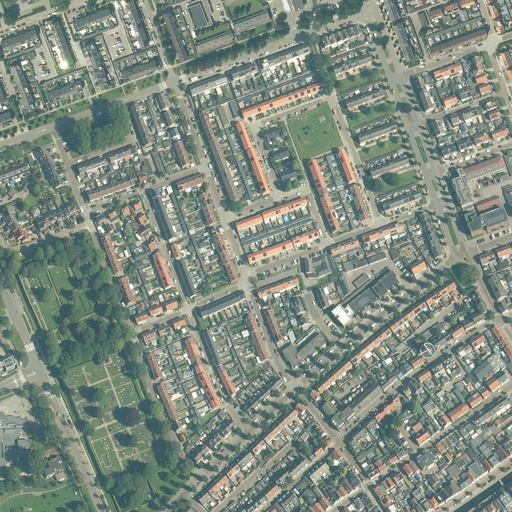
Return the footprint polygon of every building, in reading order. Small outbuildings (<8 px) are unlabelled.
[(208,3),(207,0),(194,0),(191,2),(192,4),(187,6),(194,27),(203,24),(204,27),(213,24),(209,15),(212,14),(209,6),(208,6),(207,3),(208,3)] [(281,0),(286,12),(304,5),(301,0),(281,0)] [(454,11),(460,9),(457,1),(451,3),(454,11)] [(493,2),(489,4),(491,10),(497,8),(496,4),(497,4),(497,1),(495,2),(493,2)] [(448,14),(454,11),(451,3),(445,5),(448,14)] [(135,7),(134,4),(126,7),(128,13),(136,10),(136,9),(138,8),(137,7),(135,7)] [(389,13),(397,10),(395,4),(387,7),(389,13)] [(112,16),(112,14),(114,14),(112,7),(110,8),(109,5),(106,6),(106,8),(103,9),(106,18),(110,27),(111,29),(116,27),(115,25),(113,25),(112,22),(111,22),(109,17),(112,16)] [(441,7),(435,9),(437,15),(438,15),(441,14),(441,16),(444,15),(443,13),(443,12),(441,7)] [(101,10),(98,11),(101,20),(106,18),(103,9),(102,8),(100,9),(101,10)] [(493,16),(498,14),(499,14),(497,8),(491,10),(493,16)] [(270,19),(267,9),(266,10),(267,11),(233,23),(232,22),(236,32),(235,31),(238,30),(238,31),(242,30),(242,28),(244,27),(245,29),(249,27),(248,26),(250,25),(251,26),(255,25),(254,24),(257,23),(257,24),(261,23),(261,21),(263,21),(263,22),(270,19),(270,20),(270,19)] [(432,21),(435,20),(433,17),(437,15),(435,9),(429,11),(432,21)] [(97,11),(97,10),(95,11),(95,12),(92,13),(95,22),(101,20),(98,11),(97,11)] [(137,13),(136,10),(128,13),(130,18),(128,19),(138,15),(138,14),(140,14),(139,12),(137,13)] [(171,13),(170,10),(162,13),(163,13),(165,19),(172,16),(173,15),(173,13),(171,13)] [(391,20),(400,16),(397,10),(389,13),(391,19),(391,20)] [(92,13),(91,12),(89,12),(90,14),(87,15),(90,24),(95,22),(92,13)] [(84,16),(81,17),(84,26),(90,24),(87,15),(86,13),(84,14),(84,16)] [(76,21),(73,22),(76,31),(85,28),(84,26),(81,17),(81,15),(78,16),(79,18),(76,19),(76,21)] [(139,18),(138,15),(128,19),(129,21),(131,21),(132,24),(140,21),(140,20),(142,19),(141,18),(139,18)] [(167,25),(174,22),(172,16),(165,19),(167,25)] [(502,18),(500,17),(494,19),(496,25),(502,23),(505,22),(503,17),(502,18)] [(56,20),(55,18),(47,21),(48,24),(50,23),(51,28),(60,25),(61,24),(61,23),(59,23),(58,20),(56,20)] [(141,24),(140,21),(132,24),(134,29),(142,26),(142,25),(144,25),(143,23),(141,24)] [(404,27),(402,23),(404,23),(403,21),(393,25),(396,30),(404,27)] [(169,30),(176,28),(174,22),(167,25),(169,30)] [(503,26),(503,25),(502,23),(496,25),(498,32),(507,28),(506,25),(503,26)] [(61,29),(60,25),(51,28),(53,34),(62,31),(62,30),(63,30),(63,28),(61,29)] [(29,30),(32,39),(38,37),(34,26),(30,27),(31,28),(28,29),(29,30)] [(143,29),(142,26),(134,29),(136,35),(144,32),(144,31),(146,30),(145,29),(143,29)] [(360,30),(358,27),(358,28),(353,30),(356,38),(361,36),(362,37),(365,36),(362,29),(360,30)] [(398,36),(406,33),(404,27),(396,30),(398,36)] [(171,36),(179,33),(176,28),(169,30),(171,36)] [(481,36),(487,34),(485,28),(479,30),(481,36)] [(28,31),(28,29),(26,30),(27,31),(23,32),(27,41),(32,39),(29,30),(28,31)] [(195,43),(194,43),(198,53),(198,51),(200,51),(201,52),(205,50),(204,49),(205,49),(207,48),(207,50),(211,48),(211,47),(211,46),(213,46),(213,47),(217,46),(217,45),(218,44),(219,44),(220,45),(224,44),(223,42),(225,41),(226,43),(232,40),(233,40),(231,35),(233,35),(231,30),(231,31),(223,34),(216,37),(209,39),(202,42),(195,44),(195,43)] [(349,41),(356,38),(353,30),(346,33),(349,41)] [(475,39),(481,36),(479,30),(473,32),(475,39)] [(23,33),(22,31),(20,32),(21,33),(18,34),(21,43),(27,41),(23,32),(23,33)] [(63,34),(62,31),(53,34),(55,40),(64,36),(65,35),(65,34),(63,34)] [(145,35),(144,32),(136,35),(138,40),(146,37),(146,36),(148,36),(147,34),(145,35)] [(469,41),(475,39),(473,32),(466,35),(469,41)] [(12,36),(16,45),(21,43),(18,34),(17,33),(14,34),(15,36),(12,36)] [(173,42),(181,39),(179,33),(171,36),(173,42)] [(349,41),(346,33),(340,35),(343,43),(346,42),(347,44),(350,43),(349,41)] [(400,42),(408,39),(406,33),(398,36),(400,42)] [(100,39),(102,43),(104,42),(101,34),(95,37),(96,40),(100,39)] [(12,37),(11,35),(9,36),(10,37),(7,38),(10,47),(11,50),(14,50),(13,46),(16,45),(12,36),(12,37)] [(337,45),(343,43),(340,35),(334,37),(337,45)] [(463,43),(469,41),(466,35),(460,37),(463,43)] [(65,40),(64,36),(55,40),(57,45),(66,42),(66,41),(67,41),(67,39),(65,40)] [(6,39),(6,37),(4,38),(5,39),(1,40),(3,44),(0,45),(2,52),(4,51),(5,53),(8,52),(7,48),(10,47),(7,38),(6,39)] [(147,40),(146,37),(138,40),(140,46),(141,46),(142,49),(148,47),(147,43),(148,43),(148,42),(150,41),(149,40),(147,40)] [(331,47),(337,45),(334,37),(328,39),(331,47)] [(456,45),(463,43),(460,37),(454,39),(456,45)] [(175,48),(183,45),(181,39),(173,42),(175,48)] [(331,47),(328,39),(322,41),(321,41),(322,44),(320,45),(322,50),(324,49),(325,50),(331,47)] [(402,48),(410,45),(408,39),(400,42),(402,48)] [(450,48),(456,45),(454,39),(448,41),(450,48)] [(95,47),(93,41),(89,42),(85,44),(85,45),(84,45),(84,47),(86,47),(87,50),(95,47)] [(444,50),(450,48),(448,41),(442,43),(444,50)] [(67,45),(66,42),(57,45),(59,50),(68,47),(69,46),(69,45),(67,45)] [(438,52),(444,50),(442,43),(436,46),(438,52)] [(178,53),(185,51),(183,45),(175,48),(178,53)] [(304,56),(305,56),(310,54),(307,45),(306,45),(307,46),(301,48),(304,56)] [(404,53),(412,51),(410,45),(402,48),(404,53)] [(432,54),(438,52),(436,46),(430,48),(432,54)] [(69,51),(68,47),(59,50),(61,56),(70,53),(70,52),(71,52),(71,50),(69,51)] [(97,52),(95,47),(87,50),(86,51),(86,53),(88,52),(89,55),(97,52)] [(298,58),(304,56),(301,48),(295,50),(298,58)] [(503,59),(510,56),(508,52),(511,51),(511,48),(501,52),(503,59)] [(292,60),(298,58),(295,50),(289,52),(292,60)] [(180,60),(187,57),(185,51),(178,53),(180,59),(180,60)] [(412,51),(404,53),(406,59),(405,60),(406,60),(412,57),(413,61),(419,59),(420,58),(419,55),(417,56),(416,53),(413,54),(413,52),(412,51)] [(99,58),(97,52),(89,55),(89,56),(88,56),(88,58),(90,58),(91,61),(99,58)] [(286,63),(292,60),(289,52),(283,55),(286,63)] [(71,56),(70,53),(61,56),(63,61),(72,58),(73,57),(73,56),(71,56)] [(281,65),(286,63),(283,55),(278,57),(281,65)] [(511,59),(511,60),(510,56),(503,59),(506,65),(510,63),(511,62),(511,59)] [(275,67),(281,65),(278,57),(272,59),(275,67)] [(365,65),(371,63),(369,57),(363,59),(365,65)] [(73,62),(72,58),(63,61),(65,67),(74,64),(74,63),(75,63),(75,61),(73,62)] [(101,63),(99,58),(91,61),(90,62),(90,64),(92,63),(93,66),(101,63)] [(10,65),(9,66),(10,68),(11,68),(12,71),(21,68),(28,65),(30,64),(28,59),(26,59),(27,63),(22,65),(21,61),(19,62),(10,65)] [(118,62),(122,61),(122,59),(113,62),(120,80),(123,79),(119,69),(118,66),(119,65),(118,62)] [(157,68),(154,59),(149,61),(152,70),(153,71),(155,70),(154,69),(157,68)] [(272,59),(266,61),(269,69),(270,72),(276,70),(275,67),(272,59)] [(359,67),(365,65),(363,59),(357,61),(359,67)] [(481,66),(479,59),(468,62),(469,65),(473,64),(474,68),(481,66)] [(354,62),(353,60),(350,61),(351,63),(353,70),(359,67),(357,61),(354,62)] [(144,74),(143,73),(146,72),(143,63),(142,61),(140,62),(141,64),(138,65),(141,74),(142,75),(144,74)] [(149,72),(149,71),(152,70),(149,61),(143,63),(146,72),(147,71),(147,73),(149,72)] [(270,72),(269,69),(266,61),(260,63),(261,65),(258,66),(262,75),(270,72)] [(103,69),(101,63),(93,66),(93,67),(92,67),(92,69),(94,69),(95,72),(103,69)] [(347,72),(353,70),(351,63),(345,66),(347,72)] [(138,76),(138,75),(141,74),(138,65),(132,67),(135,76),(136,76),(136,77),(138,76)] [(254,65),(248,68),(251,76),(254,74),(256,78),(261,76),(259,71),(257,66),(254,67),(253,65),(254,65)] [(456,76),(459,75),(459,73),(462,72),(461,70),(460,65),(459,66),(453,68),(456,76)] [(341,74),(347,72),(345,66),(338,68),(341,74)] [(481,66),(474,68),(476,72),(470,74),(471,78),(482,75),(481,73),(483,72),(481,66)] [(133,78),(132,77),(135,76),(132,67),(127,69),(130,78),(131,79),(133,78)] [(23,73),(21,68),(12,71),(13,71),(11,72),(12,74),(13,73),(14,76),(23,73)] [(127,80),(127,79),(130,78),(127,69),(126,68),(124,69),(124,70),(121,71),(122,75),(124,80),(125,80),(125,81),(127,80)] [(248,68),(242,70),(245,78),(251,76),(248,68)] [(335,76),(341,74),(338,68),(332,70),(335,76)] [(456,76),(453,68),(447,70),(449,76),(450,79),(456,76)] [(105,74),(103,69),(95,72),(94,73),(94,75),(96,74),(97,77),(105,74)] [(242,70),(236,72),(239,80),(245,78),(242,70)] [(442,79),(449,76),(447,70),(440,73),(442,79)] [(239,80),(236,72),(230,74),(230,73),(231,76),(229,77),(231,83),(239,80)] [(25,79),(23,73),(14,76),(15,77),(13,77),(14,79),(15,79),(16,82),(25,79)] [(442,79),(440,73),(434,75),(436,81),(442,79)] [(107,80),(105,74),(97,77),(97,78),(96,78),(96,80),(98,80),(99,83),(107,80)] [(224,76),(218,78),(221,86),(225,85),(227,84),(225,80),(224,75),(224,76)] [(480,77),(475,79),(477,85),(482,83),(487,82),(487,81),(486,78),(485,76),(480,77)] [(215,89),(221,86),(218,78),(212,81),(215,89)] [(27,84),(25,79),(16,82),(17,82),(15,83),(16,85),(17,84),(18,87),(27,84)] [(75,93),(74,92),(77,91),(74,82),(74,80),(71,80),(72,83),(69,84),(72,93),(73,93),(73,94),(75,93)] [(83,89),(80,80),(74,82),(77,91),(78,91),(79,92),(80,91),(80,90),(83,89)] [(109,83),(108,80),(107,80),(99,83),(98,84),(98,86),(100,85),(101,88),(105,87),(106,90),(112,88),(110,83),(109,83)] [(209,91),(215,89),(212,81),(207,83),(209,91)] [(417,90),(425,87),(423,81),(415,84),(417,90)] [(204,93),(209,91),(207,83),(201,85),(204,93)] [(20,93),(29,90),(27,84),(18,87),(19,88),(17,88),(18,90),(19,90),(20,93)] [(69,95),(69,94),(72,93),(69,84),(63,86),(67,95),(68,96),(69,95)] [(317,93),(323,91),(321,84),(315,86),(317,93)] [(198,95),(204,93),(201,85),(195,87),(198,95)] [(484,87),(479,89),(479,90),(481,95),(491,91),(490,89),(489,86),(488,85),(484,87)] [(64,97),(63,96),(67,95),(63,86),(58,88),(61,97),(62,97),(62,98),(64,97)] [(311,95),(317,93),(315,86),(309,89),(311,95)] [(56,99),(52,90),(51,87),(49,88),(50,91),(47,92),(50,101),(51,101),(51,102),(53,101),(52,100),(56,99)] [(198,95),(195,87),(189,89),(189,88),(192,97),(198,95)] [(419,95),(427,92),(425,87),(417,90),(419,95)] [(58,99),(58,98),(61,97),(58,88),(52,90),(56,99),(57,100),(58,99)] [(305,97),(311,95),(309,89),(303,91),(305,97)] [(31,95),(29,90),(20,93),(21,93),(19,94),(20,96),(21,95),(22,98),(31,95)] [(299,99),(305,97),(303,91),(296,93),(299,99)] [(378,99),(384,97),(382,91),(376,93),(378,99)] [(462,102),(467,100),(464,91),(459,93),(462,102)] [(422,101),(429,98),(427,92),(419,95),(422,101)] [(293,102),(299,99),(296,93),(290,95),(293,102)] [(372,101),(378,99),(376,93),(369,95),(372,101)] [(33,101),(31,95),(22,98),(23,99),(21,99),(22,101),(23,101),(24,104),(33,101)] [(286,104),(293,102),(290,95),(284,98),(286,104)] [(366,104),(372,101),(369,95),(363,97),(366,104)] [(446,108),(451,106),(449,99),(448,95),(445,96),(446,100),(443,101),(446,108)] [(157,107),(166,103),(164,96),(158,98),(154,100),(157,107)] [(359,106),(366,104),(363,97),(357,100),(359,106)] [(451,106),(457,103),(455,97),(449,99),(451,106)] [(280,106),(286,104),(284,98),(278,100),(280,106)] [(424,107),(431,104),(429,98),(422,101),(424,107)] [(26,110),(33,107),(34,108),(36,109),(38,109),(39,106),(37,99),(33,101),(24,104),(25,104),(23,105),(24,107),(25,106),(26,109),(26,110)] [(274,108),(280,106),(278,100),(272,102),(274,108)] [(353,108),(359,106),(357,100),(351,102),(353,108)] [(268,111),(274,108),(272,102),(266,104),(268,111)] [(347,111),(353,108),(351,102),(345,104),(347,111)] [(485,106),(482,107),(483,109),(486,108),(487,111),(487,112),(492,110),(497,108),(495,105),(495,102),(485,106)] [(147,108),(145,103),(137,106),(130,108),(133,115),(139,113),(138,109),(143,107),(143,109),(147,108)] [(168,109),(166,103),(157,107),(159,113),(169,109),(168,109)] [(262,113),(268,111),(266,104),(260,107),(262,113)] [(426,113),(434,110),(431,104),(424,107),(426,113)] [(256,115),(262,113),(260,107),(254,109),(256,115)] [(250,117),(256,115),(254,109),(247,111),(250,117)] [(476,112),(475,109),(469,112),(472,120),(478,117),(481,116),(479,111),(476,112)] [(13,120),(9,111),(4,113),(7,122),(8,123),(10,122),(9,121),(12,120),(13,120)] [(244,120),(250,117),(247,111),(241,113),(244,120)] [(465,122),(472,120),(469,112),(462,114),(465,122)] [(493,114),(489,115),(491,121),(496,120),(500,118),(499,115),(498,112),(493,114)] [(141,116),(139,113),(133,115),(135,122),(142,119),(146,117),(146,118),(150,116),(149,114),(141,116)] [(163,123),(172,120),(170,113),(164,115),(166,122),(163,123)] [(201,122),(207,119),(205,113),(199,116),(201,122)] [(454,129),(458,127),(457,125),(459,124),(457,116),(450,119),(454,129)] [(138,128),(144,126),(142,119),(135,122),(138,128)] [(203,128),(209,126),(207,119),(201,122),(203,128)] [(175,126),(172,120),(163,123),(165,129),(170,128),(175,126)] [(443,125),(442,122),(440,123),(440,122),(432,126),(434,132),(443,129),(441,125),(443,125)] [(488,131),(491,130),(490,127),(493,126),(496,125),(495,122),(487,125),(486,126),(488,131)] [(465,123),(463,124),(465,132),(469,131),(471,129),(474,128),(475,128),(474,126),(467,128),(465,123)] [(238,133),(244,130),(242,124),(236,127),(238,133)] [(160,129),(158,125),(155,126),(158,134),(163,132),(161,128),(160,129)] [(388,127),(390,133),(397,131),(395,128),(394,125),(391,126),(388,127)] [(501,139),(507,136),(505,130),(507,129),(505,125),(503,125),(503,126),(500,128),(501,131),(499,132),(501,139)] [(144,126),(138,128),(140,135),(147,132),(144,126)] [(205,134),(212,132),(209,126),(203,128),(205,134)] [(384,136),(390,133),(388,127),(382,129),(384,136)] [(281,136),(278,128),(271,131),(274,139),(281,136),(281,137),(281,136)] [(378,138),(384,136),(382,129),(376,132),(378,138)] [(444,132),(443,129),(434,132),(437,138),(446,135),(445,132),(444,132)] [(179,137),(176,130),(167,134),(168,136),(171,143),(177,141),(176,138),(179,137)] [(240,139),(247,137),(244,130),(238,133),(240,139)] [(495,134),(493,130),(490,131),(494,141),(501,139),(499,132),(495,134)] [(274,139),(271,131),(265,133),(264,133),(267,142),(268,141),(274,139)] [(142,141),(149,139),(147,132),(140,135),(142,141)] [(208,140),(214,138),(212,132),(205,134),(208,140)] [(372,140),(378,138),(376,132),(370,134),(372,140)] [(366,142),(372,140),(370,134),(364,136),(366,142)] [(476,146),(483,144),(479,134),(476,135),(477,138),(474,139),(476,146)] [(479,134),(483,144),(489,142),(486,135),(483,136),(482,134),(479,135),(479,134)] [(155,149),(156,149),(162,146),(158,135),(155,136),(158,144),(154,146),(155,149)] [(360,145),(366,142),(364,136),(357,138),(360,145)] [(243,145),(249,143),(247,137),(240,139),(243,145)] [(466,150),(473,148),(469,138),(463,141),(464,143),(466,150)] [(150,142),(149,139),(142,141),(145,147),(151,145),(155,144),(154,141),(150,142)] [(210,148),(218,145),(216,139),(208,142),(210,148)] [(171,143),(168,144),(164,146),(165,149),(172,146),(174,152),(176,152),(183,149),(181,143),(178,144),(177,141),(171,143)] [(245,151),(246,151),(251,149),(249,143),(243,145),(245,151)] [(460,152),(466,150),(464,143),(457,145),(460,152)] [(212,153),(220,150),(218,145),(210,148),(212,153)] [(450,156),(456,154),(454,146),(448,148),(450,156)] [(138,157),(136,154),(137,154),(134,148),(128,150),(130,157),(133,155),(135,159),(138,157)] [(444,158),(450,156),(448,148),(441,151),(444,158)] [(178,157),(185,154),(183,149),(176,152),(178,157)] [(289,157),(286,149),(285,149),(279,151),(282,159),(288,157),(289,157)] [(46,153),(45,150),(33,154),(35,154),(37,159),(39,158),(40,161),(49,157),(48,154),(52,153),(51,151),(46,153)] [(124,159),(130,157),(128,150),(121,152),(124,159)] [(215,159),(222,156),(220,150),(212,153),(215,159)] [(249,159),(255,156),(253,150),(247,153),(249,159)] [(282,159),(279,151),(272,154),(275,162),(282,159)] [(339,159),(346,157),(343,151),(337,153),(339,159)] [(117,161),(124,159),(121,152),(115,155),(117,161)] [(187,160),(185,154),(178,157),(176,158),(177,160),(179,159),(180,163),(187,160)] [(115,166),(113,163),(117,161),(115,155),(108,157),(111,164),(112,166),(109,167),(111,173),(114,172),(113,167),(115,166)] [(217,164),(224,162),(222,156),(215,159),(217,164)] [(251,165),(257,163),(255,156),(249,159),(251,165)] [(50,160),(49,157),(40,161),(42,166),(44,165),(45,168),(54,164),(53,161),(57,160),(56,157),(50,160)] [(342,166),(348,163),(346,157),(339,159),(342,166)] [(467,184),(506,169),(502,158),(498,159),(498,160),(493,162),(492,161),(485,164),(485,165),(480,167),(479,166),(472,169),(472,170),(467,172),(467,171),(463,172),(458,173),(458,174),(460,180),(454,182),(452,183),(454,187),(454,186),(456,192),(458,200),(459,199),(461,205),(460,205),(462,209),(464,208),(466,208),(467,207),(469,206),(471,205),(473,205),(465,182),(466,181),(467,184)] [(107,168),(106,165),(103,159),(97,161),(99,168),(103,167),(104,170),(106,169),(108,174),(111,173),(109,167),(107,168)] [(403,168),(409,165),(407,159),(400,161),(403,168)] [(182,168),(190,166),(187,160),(180,163),(182,168)] [(24,167),(22,161),(19,162),(21,166),(18,167),(21,176),(24,175),(25,177),(30,175),(26,166),(24,167)] [(93,170),(99,168),(97,161),(90,164),(93,170)] [(317,167),(315,161),(307,164),(307,165),(308,165),(310,170),(317,167)] [(225,164),(224,162),(217,164),(219,170),(226,167),(230,166),(229,165),(228,163),(225,164)] [(253,171),(260,169),(257,163),(251,165),(253,171)] [(348,163),(342,166),(343,169),(344,172),(350,169),(348,163)] [(391,172),(397,170),(395,163),(388,166),(391,172)] [(15,168),(14,164),(12,165),(14,170),(11,171),(15,181),(20,179),(19,177),(21,176),(18,167),(15,168)] [(55,167),(54,164),(45,168),(46,170),(44,171),(46,176),(55,172),(54,170),(60,167),(59,165),(55,167)] [(94,173),(93,170),(90,164),(84,166),(86,173),(87,175),(94,173)] [(84,178),(82,174),(86,173),(84,166),(77,168),(80,175),(81,179),(84,178)] [(385,174),(391,172),(388,166),(382,168),(385,174)] [(9,172),(6,167),(4,167),(6,171),(2,173),(6,182),(9,181),(10,183),(15,181),(11,171),(9,172)] [(221,176),(229,173),(226,167),(219,170),(221,176)] [(312,176),(320,173),(317,167),(310,170),(312,176)] [(146,171),(145,168),(142,169),(144,174),(140,175),(140,174),(137,175),(140,184),(146,182),(145,178),(148,177),(147,175),(146,171)] [(378,176),(385,174),(382,168),(376,170),(378,176)] [(256,177),(262,175),(260,169),(253,171),(256,177)] [(342,172),(341,173),(343,176),(345,176),(346,178),(352,176),(350,169),(344,172),(342,172)] [(296,178),(293,170),(286,172),(289,180),(296,178)] [(372,179),(378,176),(376,170),(370,172),(372,179)] [(56,175),(55,172),(46,176),(48,181),(49,180),(50,183),(60,179),(59,176),(63,175),(62,173),(56,175)] [(289,180),(286,172),(280,175),(280,174),(280,175),(283,183),(289,180)] [(223,181),(231,178),(229,173),(221,176),(223,181)] [(314,181),(322,178),(320,173),(312,176),(314,181)] [(258,183),(264,181),(262,175),(256,177),(258,183)] [(348,184),(355,182),(352,176),(346,178),(348,184)] [(202,184),(200,177),(195,178),(196,178),(194,179),(196,186),(202,184)] [(132,187),(138,185),(135,178),(129,180),(132,187)] [(225,187),(233,184),(231,178),(223,181),(225,187)] [(322,178),(314,181),(316,187),(324,184),(322,178)] [(61,182),(60,179),(50,183),(52,188),(54,187),(55,190),(65,186),(65,185),(64,186),(64,183),(67,182),(67,179),(61,182)] [(196,186),(194,179),(190,180),(190,181),(188,181),(191,189),(196,186)] [(126,189),(132,187),(129,180),(123,182),(126,189)] [(191,189),(188,181),(186,182),(182,183),(185,191),(191,189)] [(260,189),(267,187),(264,181),(258,183),(260,189)] [(120,191),(126,189),(123,182),(117,184),(120,191)] [(182,183),(180,184),(176,185),(178,190),(174,192),(177,198),(180,197),(179,193),(185,191),(182,183)] [(114,194),(120,191),(117,184),(111,187),(114,194)] [(227,192),(235,189),(233,184),(225,187),(227,192)] [(316,187),(318,192),(326,190),(324,184),(316,187)] [(108,196),(114,194),(111,187),(105,189),(108,196)] [(263,196),(269,193),(267,187),(260,189),(263,196)] [(351,195),(359,192),(357,187),(349,189),(351,195)] [(102,198),(108,196),(105,189),(99,191),(102,198)] [(229,198),(237,195),(235,189),(227,192),(229,198)] [(320,198),(328,195),(327,193),(329,192),(328,189),(326,190),(318,192),(320,198)] [(96,200),(102,198),(99,191),(93,193),(96,200)] [(153,200),(160,198),(158,192),(151,194),(153,200)] [(359,192),(351,195),(352,197),(353,201),(361,198),(359,192)] [(90,202),(96,200),(93,193),(87,195),(90,202)] [(416,202),(422,199),(420,193),(413,195),(416,202)] [(201,203),(208,201),(206,195),(202,197),(199,198),(196,199),(197,201),(198,204),(201,203)] [(239,201),(238,198),(237,195),(229,198),(231,203),(237,201),(237,202),(239,201)] [(409,204),(416,202),(413,195),(407,198),(409,204)] [(403,196),(400,197),(401,200),(403,206),(409,204),(407,198),(404,199),(403,196)] [(330,203),(327,197),(320,200),(320,201),(322,206),(330,203)] [(162,204),(160,198),(153,200),(155,206),(162,204)] [(355,206),(363,203),(361,198),(353,201),(355,206)] [(301,208),(302,207),(307,206),(304,199),(298,202),(301,208)] [(397,208),(403,206),(401,200),(395,202),(397,208)] [(72,203),(68,204),(67,205),(68,207),(65,208),(69,217),(72,216),(73,220),(76,219),(73,213),(76,212),(79,211),(78,206),(74,207),(72,201),(72,203)] [(202,210),(210,207),(211,206),(208,201),(201,203),(203,209),(202,209),(202,210)] [(141,208),(138,202),(135,203),(135,202),(131,204),(135,211),(141,208)] [(294,210),(301,208),(298,202),(292,204),(294,210)] [(391,211),(397,208),(395,202),(389,204),(391,211)] [(324,212),(332,209),(330,203),(322,206),(324,212)] [(357,212),(365,209),(363,203),(355,206),(357,212)] [(500,203),(498,204),(495,205),(492,206),(489,208),(486,209),(484,210),(481,211),(478,212),(479,212),(478,212),(479,214),(502,206),(501,204),(500,204),(500,203)] [(162,204),(155,206),(157,212),(164,210),(162,204)] [(288,212),(294,210),(292,204),(286,206),(288,212)] [(385,213),(391,211),(389,204),(383,207),(385,213)] [(129,212),(126,206),(123,208),(122,207),(119,209),(124,218),(127,216),(126,214),(129,212)] [(282,215),(288,212),(286,206),(280,208),(282,215)] [(211,212),(211,211),(210,207),(202,210),(204,215),(212,212),(211,212)] [(4,220),(13,216),(12,214),(14,213),(12,208),(3,211),(4,214),(0,215),(0,217),(2,217),(4,220)] [(69,224),(67,218),(69,217),(65,208),(61,209),(61,211),(59,212),(62,222),(65,220),(67,224),(69,224)] [(276,217),(282,215),(280,208),(274,211),(276,217)] [(326,217),(334,214),(332,209),(324,212),(326,217)] [(359,217),(367,214),(365,209),(357,212),(359,217)] [(487,232),(508,224),(503,209),(500,210),(501,213),(483,220),(483,221),(486,229),(487,232)] [(166,215),(164,210),(157,212),(160,218),(169,215),(166,215)] [(117,216),(113,211),(110,213),(110,211),(106,213),(111,220),(117,216)] [(270,219),(276,217),(274,211),(268,213),(270,219)] [(478,223),(476,216),(477,215),(476,211),(466,215),(468,218),(465,219),(471,238),(482,234),(481,231),(486,229),(483,221),(478,223)] [(56,213),(55,212),(50,213),(54,223),(57,222),(59,227),(61,227),(60,223),(62,222),(59,212),(56,213)] [(213,218),(213,216),(212,212),(204,215),(206,221),(214,218),(213,218)] [(54,229),(51,224),(54,223),(50,213),(45,215),(46,217),(43,218),(47,227),(50,226),(51,230),(54,229)] [(264,221),(270,219),(268,213),(261,215),(264,221)] [(98,217),(96,214),(93,216),(98,225),(100,223),(107,234),(113,231),(106,219),(104,221),(101,215),(98,217)] [(185,223),(189,221),(198,218),(196,214),(189,217),(190,219),(185,221),(185,223)] [(328,223),(336,220),(334,214),(326,217),(328,223)] [(367,214),(359,217),(360,218),(361,223),(369,220),(367,214)] [(141,225),(144,223),(143,222),(146,220),(142,215),(137,219),(141,225)] [(162,224),(169,222),(168,219),(170,218),(169,215),(160,218),(162,224)] [(429,218),(428,215),(420,218),(422,223),(430,220),(431,220),(431,218),(429,218)] [(14,219),(13,216),(4,220),(5,222),(1,224),(1,226),(7,224),(8,227),(17,223),(16,218),(14,219)] [(256,225),(262,223),(260,217),(254,219),(256,225)] [(47,234),(45,228),(47,227),(43,218),(39,220),(39,222),(37,223),(40,233),(41,232),(43,231),(45,235),(47,234)] [(216,224),(215,222),(214,218),(206,221),(208,227),(216,224)] [(250,228),(256,225),(254,219),(248,221),(250,228)] [(316,231),(312,219),(305,221),(306,224),(307,224),(310,223),(314,231),(316,231)] [(337,222),(336,220),(328,223),(330,228),(338,226),(338,225),(341,224),(340,221),(337,222)] [(431,224),(430,220),(422,223),(424,229),(432,226),(432,225),(433,225),(433,223),(431,224)] [(244,230),(250,228),(248,221),(241,224),(244,230)] [(169,222),(162,224),(164,230),(171,228),(173,227),(172,224),(170,225),(169,222)] [(18,226),(17,223),(8,227),(9,229),(5,231),(6,233),(12,231),(13,233),(22,230),(20,225),(18,226)] [(237,232),(242,230),(244,230),(241,224),(235,226),(237,232)] [(398,236),(405,234),(404,231),(401,224),(395,226),(398,236)] [(332,234),(340,231),(338,226),(330,228),(332,233),(332,234)] [(398,236),(395,226),(388,229),(390,235),(391,235),(392,238),(398,236)] [(433,229),(432,226),(424,229),(426,234),(434,231),(435,230),(435,228),(433,229)] [(146,239),(149,236),(148,235),(151,233),(147,228),(139,234),(142,239),(145,237),(146,239)] [(166,236),(173,234),(171,228),(164,230),(166,236)] [(209,237),(207,237),(208,240),(209,239),(213,238),(220,235),(219,233),(218,229),(210,232),(207,233),(209,237)] [(385,241),(384,238),(390,235),(388,229),(382,231),(384,238),(385,241)] [(23,232),(22,230),(13,233),(14,236),(10,238),(11,240),(17,238),(18,240),(21,239),(22,242),(28,240),(25,232),(23,232)] [(313,233),(311,230),(309,231),(310,234),(312,240),(318,238),(316,232),(313,233)] [(385,241),(384,238),(382,231),(375,233),(378,240),(379,243),(385,241)] [(435,234),(434,231),(426,234),(428,239),(436,236),(437,235),(437,234),(435,234)] [(371,242),(378,240),(375,233),(369,236),(371,242)] [(166,236),(169,242),(176,240),(173,234),(166,236)] [(306,242),(312,240),(310,234),(304,236),(306,242)] [(222,239),(220,235),(213,238),(209,239),(210,239),(213,238),(215,243),(222,241),(221,239),(222,239)] [(300,245),(306,242),(304,236),(298,238),(300,245)] [(366,248),(368,247),(367,244),(371,242),(369,236),(362,238),(365,245),(366,248)] [(437,240),(436,236),(428,239),(430,244),(438,241),(439,241),(439,239),(437,240)] [(110,244),(112,243),(109,237),(102,240),(104,246),(110,244)] [(294,247),(300,245),(298,238),(291,241),(294,247)] [(360,251),(359,247),(357,240),(350,243),(352,249),(354,253),(358,251),(359,254),(360,256),(364,255),(363,250),(360,251)] [(146,245),(143,247),(146,251),(149,249),(151,251),(154,250),(153,248),(156,246),(152,241),(148,244),(146,245)] [(224,247),(223,245),(224,245),(222,241),(215,243),(217,249),(224,247),(224,246),(224,247)] [(439,245),(438,241),(430,244),(432,250),(440,247),(439,246),(441,246),(440,244),(439,245)] [(286,251),(292,249),(290,242),(284,245),(286,251)] [(347,255),(354,253),(352,249),(350,243),(343,245),(346,252),(347,255)] [(106,252),(113,250),(110,244),(104,246),(106,252)] [(132,253),(138,249),(135,244),(130,247),(132,253)] [(280,253),(286,251),(284,245),(278,247),(280,253)] [(341,257),(347,255),(346,252),(343,245),(337,247),(339,254),(341,257)] [(176,246),(171,248),(173,254),(179,252),(176,246)] [(225,249),(224,247),(217,249),(219,255),(227,252),(225,248),(225,249)] [(275,248),(272,249),(274,255),(280,253),(278,247),(277,247),(275,248)] [(339,254),(337,247),(330,250),(332,254),(330,255),(333,262),(336,261),(335,260),(337,259),(341,257),(339,254)] [(510,248),(503,250),(505,257),(510,255),(511,259),(511,258),(511,254),(511,252),(510,248)] [(268,258),(274,255),(272,249),(265,251),(268,258)] [(108,258),(115,255),(113,250),(106,252),(108,258)] [(500,262),(503,262),(501,258),(505,257),(503,250),(496,252),(500,262)] [(262,260),(268,258),(265,251),(259,254),(262,260)] [(180,255),(179,252),(173,254),(175,260),(181,258),(184,257),(183,254),(180,255)] [(219,255),(210,258),(212,262),(218,260),(218,259),(220,258),(221,261),(229,258),(227,254),(226,253),(227,253),(227,252),(219,255)] [(443,255),(441,252),(433,255),(435,260),(445,256),(444,255),(443,255)] [(120,260),(118,254),(115,256),(115,255),(108,258),(110,264),(117,261),(120,260)] [(154,263),(162,260),(160,254),(152,257),(154,263)] [(255,262),(262,260),(259,254),(253,256),(255,262)] [(496,264),(494,258),(493,254),(486,256),(489,264),(493,263),(493,265),(494,265),(494,266),(497,265),(496,264)] [(249,264),(255,262),(253,256),(247,258),(249,264)] [(486,269),(485,265),(489,264),(486,256),(479,259),(482,266),(484,270),(486,269)] [(329,266),(326,257),(325,257),(324,257),(313,261),(312,262),(312,261),(309,261),(309,262),(305,262),(306,265),(306,268),(306,274),(306,275),(307,275),(308,279),(315,278),(318,277),(318,278),(332,273),(329,266)] [(229,260),(228,259),(229,258),(221,261),(223,267),(231,264),(229,260)] [(156,268),(164,265),(162,260),(154,263),(156,268)] [(119,267),(117,261),(110,264),(113,270),(121,267),(120,266),(119,267)] [(422,261),(416,265),(417,266),(420,272),(426,269),(424,264),(422,261)] [(179,271),(186,268),(184,262),(177,265),(179,271)] [(501,271),(508,269),(510,268),(507,262),(499,265),(501,271)] [(232,264),(231,264),(223,267),(224,267),(226,272),(234,269),(232,264)] [(140,274),(143,273),(145,273),(144,270),(151,267),(150,265),(144,267),(138,269),(140,274)] [(158,274),(166,271),(164,265),(156,268),(158,272),(155,273),(156,275),(158,274)] [(414,276),(420,272),(417,266),(411,270),(414,276)] [(115,276),(117,275),(123,273),(121,267),(113,270),(115,276)] [(181,276),(188,274),(186,268),(179,271),(181,276)] [(229,278),(236,275),(234,269),(226,272),(229,278)] [(161,279),(168,276),(166,271),(158,274),(161,279)] [(346,328),(353,322),(351,319),(354,316),(356,319),(380,301),(389,295),(388,294),(400,285),(395,279),(396,278),(397,279),(397,278),(392,272),(390,274),(391,275),(348,308),(349,309),(345,313),(341,308),(340,309),(340,308),(334,313),(332,315),(336,320),(338,318),(340,320),(338,322),(344,329),(346,328)] [(183,282),(190,279),(188,274),(181,276),(183,282)] [(231,284),(238,281),(236,275),(229,278),(231,284)] [(497,278),(495,275),(493,276),(488,278),(490,281),(488,282),(491,287),(500,282),(498,277),(497,278)] [(163,285),(170,282),(168,276),(161,279),(163,285)] [(126,279),(125,277),(119,279),(120,282),(118,282),(121,288),(128,285),(126,279)] [(300,289),(299,285),(297,278),(290,281),(292,287),(296,286),(298,290),(300,289)] [(186,288),(192,285),(190,279),(183,282),(186,288)] [(286,290),(292,287),(290,281),(283,283),(286,290)] [(165,290),(168,289),(172,287),(170,282),(163,285),(165,290)] [(454,294),(455,293),(454,290),(456,288),(452,282),(448,285),(454,294)] [(493,292),(503,287),(500,282),(491,287),(493,292)] [(279,292),(286,290),(283,283),(277,286),(279,292)] [(123,294),(131,291),(128,285),(121,288),(123,294)] [(188,293),(194,291),(192,285),(186,288),(188,293)] [(454,294),(448,285),(443,289),(447,295),(450,293),(452,295),(454,294)] [(274,296),(280,294),(279,292),(277,286),(270,288),(273,295),(274,296)] [(495,296),(506,291),(504,288),(503,288),(503,287),(493,292),(495,296)] [(266,297),(273,295),(270,288),(264,291),(266,297)] [(443,289),(438,292),(444,300),(446,299),(444,296),(447,295),(443,289)] [(319,298),(325,296),(323,290),(317,292),(319,298)] [(125,300),(133,297),(131,291),(123,294),(125,300)] [(196,295),(194,291),(188,293),(190,299),(194,298),(194,300),(202,297),(200,293),(196,295)] [(266,297),(264,291),(257,293),(260,299),(261,303),(263,309),(266,308),(264,302),(263,298),(266,297)] [(498,301),(502,299),(505,298),(508,296),(507,295),(507,294),(506,291),(495,296),(498,301)] [(448,307),(438,292),(434,295),(438,301),(440,299),(442,302),(443,303),(443,304),(446,308),(448,307)] [(240,303),(240,302),(246,299),(243,293),(236,295),(237,296),(240,303)] [(474,302),(481,298),(479,293),(471,297),(474,302)] [(435,307),(437,305),(435,303),(438,301),(434,295),(429,298),(435,307)] [(235,305),(240,303),(237,296),(231,298),(235,305)] [(321,304),(327,301),(325,296),(319,298),(321,304)] [(127,306),(132,304),(135,303),(133,297),(125,300),(127,306)] [(174,298),(168,300),(170,304),(170,303),(172,309),(177,307),(174,298)] [(229,307),(235,305),(231,298),(226,300),(229,307)] [(435,307),(429,298),(424,301),(428,307),(431,305),(433,308),(435,307)] [(476,307),(479,306),(484,303),(481,298),(474,302),(476,307)] [(224,310),(229,307),(226,300),(221,303),(224,310)] [(295,309),(302,307),(300,300),(292,303),(295,309)] [(323,310),(324,309),(330,307),(327,301),(321,304),(323,310)] [(421,312),(427,308),(423,302),(417,307),(421,312)] [(138,314),(142,322),(147,320),(145,315),(145,314),(144,312),(142,313),(141,310),(144,308),(142,303),(135,306),(139,314),(138,314)] [(167,312),(172,309),(170,303),(170,304),(164,306),(167,312)] [(219,312),(224,310),(221,303),(216,305),(219,312)] [(484,304),(480,306),(477,308),(480,315),(471,319),(475,326),(475,327),(485,322),(484,320),(487,318),(488,318),(486,315),(489,314),(484,304)] [(214,314),(219,312),(216,305),(211,307),(214,314)] [(502,315),(509,311),(506,305),(499,309),(502,315)] [(157,315),(162,313),(160,306),(154,309),(157,315)] [(209,317),(214,314),(211,307),(206,310),(209,317)] [(290,322),(296,320),(303,317),(302,314),(305,313),(302,307),(295,309),(297,316),(295,317),(289,319),(290,322)] [(424,315),(421,312),(417,307),(411,311),(415,316),(419,314),(421,317),(426,323),(428,321),(426,318),(424,315)] [(151,317),(157,315),(154,309),(148,311),(151,317)] [(209,317),(206,310),(205,309),(199,312),(202,319),(208,316),(208,317),(209,317)] [(415,316),(411,311),(406,315),(410,320),(415,316)] [(274,318),(272,312),(265,314),(266,315),(265,315),(266,318),(267,318),(268,320),(274,318)] [(137,325),(142,322),(138,314),(133,317),(134,319),(137,325)] [(404,325),(409,321),(410,320),(406,315),(400,319),(404,325)] [(247,325),(254,322),(252,316),(245,319),(247,325)] [(299,322),(302,328),(303,331),(308,329),(307,326),(309,325),(307,318),(304,319),(303,317),(296,320),(297,323),(299,322)] [(276,324),(274,318),(268,320),(268,321),(267,321),(268,324),(269,324),(270,326),(276,324)] [(186,328),(183,319),(177,321),(180,328),(183,335),(184,338),(190,335),(188,332),(186,333),(184,329),(186,328)] [(399,329),(404,325),(400,319),(394,323),(399,329)] [(470,329),(475,326),(471,319),(467,321),(470,329)] [(175,332),(178,331),(177,329),(180,328),(177,321),(172,324),(175,332)] [(462,324),(463,327),(465,331),(470,329),(467,321),(462,324)] [(393,333),(399,329),(394,323),(389,328),(393,333)] [(279,330),(276,324),(270,326),(270,327),(269,327),(270,330),(271,330),(272,332),(279,330)] [(172,336),(171,333),(168,326),(163,329),(165,335),(168,334),(170,337),(172,336)] [(459,336),(465,332),(462,328),(461,327),(456,331),(459,336)] [(496,337),(502,333),(498,327),(492,331),(496,337)] [(251,336),(258,333),(256,328),(249,330),(241,333),(242,336),(250,334),(251,336)] [(160,337),(165,335),(163,329),(157,331),(160,337)] [(386,339),(388,337),(392,334),(390,333),(387,329),(382,333),(386,339)] [(406,329),(403,330),(409,338),(412,336),(406,329)] [(281,336),(279,330),(272,332),(272,333),(273,336),(274,339),(281,336)] [(454,340),(459,336),(456,331),(451,335),(454,340)] [(153,334),(153,332),(147,334),(151,342),(156,340),(158,339),(156,333),(153,334)] [(389,342),(386,339),(382,333),(376,338),(381,343),(384,341),(393,352),(390,354),(391,356),(397,353),(391,345),(389,342)] [(500,342),(506,339),(502,333),(496,337),(500,342)] [(148,344),(151,342),(147,334),(142,337),(144,343),(145,343),(146,346),(149,345),(148,344)] [(447,344),(452,341),(449,337),(448,334),(443,338),(447,344)] [(277,345),(281,343),(283,342),(282,339),(286,337),(285,335),(281,336),(274,339),(275,341),(275,342),(276,344),(277,345)] [(325,345),(327,342),(320,335),(299,353),(300,354),(298,355),(292,346),(282,353),(285,357),(285,356),(286,355),(287,358),(286,359),(289,362),(290,361),(291,363),(290,364),(292,368),(293,368),(292,367),(294,367),(295,369),(304,364),(303,362),(305,360),(307,362),(311,359),(310,359),(309,358),(311,356),(312,358),(316,355),(315,354),(315,355),(314,354),(316,352),(317,353),(321,350),(320,350),(319,349),(322,347),(323,348),(326,345),(325,345)] [(487,343),(486,341),(481,335),(476,339),(480,345),(483,343),(484,345),(487,343)] [(375,348),(381,343),(376,338),(371,342),(375,348)] [(442,348),(447,344),(443,338),(438,341),(442,348)] [(474,349),(479,346),(480,345),(476,339),(470,343),(474,349)] [(502,350),(506,348),(510,346),(506,339),(500,342),(499,343),(501,347),(502,350)] [(184,349),(194,345),(192,340),(184,343),(186,346),(183,347),(184,349)] [(437,351),(442,348),(438,341),(432,344),(434,347),(437,351)] [(378,351),(375,348),(371,342),(365,347),(370,352),(373,350),(382,361),(385,359),(380,354),(378,351)] [(154,350),(153,348),(152,345),(150,346),(151,348),(144,351),(146,354),(154,350)] [(196,351),(194,345),(184,349),(185,352),(187,351),(188,354),(196,351)] [(467,345),(462,348),(468,358),(469,357),(470,356),(470,355),(468,353),(471,352),(467,345)] [(364,357),(370,352),(365,347),(360,351),(364,357)] [(484,347),(482,348),(484,352),(485,351),(488,357),(489,356),(489,357),(491,355),(487,350),(486,350),(484,347)] [(511,349),(511,347),(506,349),(503,352),(506,356),(501,360),(507,367),(511,374),(511,349)] [(212,357),(217,355),(216,352),(219,351),(218,348),(209,351),(212,357)] [(462,348),(457,352),(459,356),(461,358),(463,357),(465,360),(467,358),(468,358),(462,348)] [(429,358),(430,357),(432,356),(432,354),(432,353),(432,351),(431,350),(429,349),(428,349),(427,349),(425,350),(424,351),(424,352),(424,353),(424,354),(424,355),(425,357),(427,357),(429,358)] [(198,356),(196,351),(188,354),(190,357),(187,357),(188,360),(191,359),(198,356)] [(367,360),(364,357),(360,351),(355,356),(359,361),(362,359),(369,368),(372,366),(369,363),(367,360)] [(155,361),(157,360),(154,354),(146,357),(149,363),(155,361)] [(258,364),(262,363),(269,360),(266,354),(259,357),(256,358),(258,364)] [(490,359),(487,362),(494,370),(492,372),(494,374),(496,373),(500,369),(502,371),(507,367),(501,360),(497,355),(496,354),(492,357),(490,359)] [(172,360),(174,365),(177,364),(176,361),(184,358),(183,356),(180,357),(172,360)] [(193,365),(200,362),(198,356),(191,359),(193,365)] [(355,367),(358,365),(357,363),(359,361),(355,356),(349,360),(353,366),(354,365),(355,367)] [(452,368),(455,366),(453,364),(456,362),(451,356),(446,359),(452,367),(452,368)] [(0,372),(5,370),(6,373),(14,369),(13,366),(16,365),(12,357),(0,362),(0,372)] [(419,366),(425,362),(422,357),(416,361),(419,366)] [(477,360),(480,364),(479,365),(480,367),(487,362),(490,359),(488,357),(483,361),(482,362),(482,361),(482,362),(479,358),(479,359),(478,360),(477,360)] [(400,368),(393,358),(391,360),(398,370),(404,377),(408,374),(402,366),(400,368)] [(216,368),(221,367),(222,366),(220,361),(222,359),(214,363),(216,368)] [(452,367),(446,359),(442,362),(446,369),(449,367),(450,368),(452,367)] [(149,363),(151,369),(157,367),(155,361),(149,363)] [(347,371),(352,367),(348,361),(342,366),(347,371)] [(414,369),(419,366),(416,361),(411,364),(414,369)] [(192,371),(202,367),(200,362),(193,365),(194,367),(191,368),(192,371)] [(402,366),(408,374),(412,371),(409,367),(406,363),(402,366)] [(440,373),(444,370),(440,363),(435,366),(440,373)] [(226,370),(225,366),(222,367),(217,370),(219,376),(225,373),(229,371),(228,369),(226,370)] [(342,376),(347,371),(342,366),(337,371),(342,376)] [(435,376),(440,373),(435,366),(430,370),(435,376)] [(153,375),(160,373),(160,372),(157,367),(151,369),(153,375)] [(204,373),(202,367),(192,371),(193,373),(196,372),(197,376),(204,373)] [(472,370),(470,367),(465,370),(469,376),(473,373),(477,370),(475,368),(472,370)] [(391,369),(390,368),(388,369),(391,374),(391,375),(396,381),(398,379),(400,381),(404,377),(398,370),(396,371),(393,368),(391,369)] [(336,381),(339,378),(342,376),(337,371),(332,375),(336,381)] [(427,382),(433,378),(428,371),(422,375),(427,382)] [(160,373),(153,375),(155,381),(157,380),(163,378),(161,372),(160,372),(160,373)] [(222,381),(228,378),(225,373),(219,376),(222,381)] [(473,373),(469,376),(467,378),(468,379),(469,380),(472,378),(476,384),(479,382),(473,373)] [(497,377),(494,379),(495,380),(500,387),(502,385),(509,380),(503,373),(499,376),(497,377)] [(200,383),(207,380),(205,374),(198,378),(200,383)] [(331,385),(336,381),(332,375),(327,380),(331,385)] [(392,384),(396,381),(391,375),(390,375),(386,378),(392,384)] [(427,382),(422,375),(417,379),(420,383),(423,382),(427,388),(428,388),(429,390),(432,388),(430,386),(427,382)] [(278,387),(283,383),(277,377),(272,381),(278,387)] [(491,383),(489,380),(489,379),(487,377),(485,378),(486,381),(484,382),(492,393),(496,390),(491,383)] [(225,387),(230,384),(228,378),(222,381),(225,387)] [(388,388),(392,384),(386,378),(382,382),(388,388)] [(203,389),(210,385),(207,380),(200,383),(203,389)] [(326,390),(331,385),(327,380),(321,385),(326,390)] [(495,380),(491,383),(496,390),(500,387),(495,380)] [(185,391),(188,389),(187,388),(193,385),(190,381),(185,384),(182,385),(185,391)] [(274,391),(278,387),(272,381),(268,385),(274,391)] [(412,384),(419,392),(423,389),(415,381),(412,384)] [(384,392),(388,388),(382,382),(378,386),(384,392)] [(464,386),(461,382),(459,384),(455,387),(457,390),(462,396),(465,394),(463,391),(464,390),(462,388),(464,386)] [(232,387),(230,384),(225,387),(227,392),(233,389),(235,388),(234,385),(232,387)] [(416,395),(419,392),(412,384),(408,387),(416,395)] [(159,394),(167,391),(165,385),(157,388),(159,394)] [(205,394),(213,390),(210,385),(203,389),(205,394)] [(270,395),(274,391),(268,385),(264,389),(270,395)] [(320,395),(326,390),(321,385),(316,389),(317,391),(320,394),(320,395)] [(189,393),(197,389),(196,386),(189,390),(189,389),(188,389),(185,391),(186,393),(187,395),(190,394),(189,393)] [(379,396),(383,393),(376,386),(372,389),(379,396)] [(490,396),(487,392),(485,390),(484,387),(478,391),(480,394),(484,400),(490,396)] [(411,393),(410,391),(406,388),(402,392),(409,400),(411,398),(409,395),(411,393)] [(230,398),(234,395),(236,395),(233,389),(227,392),(230,398)] [(266,399),(270,395),(264,389),(260,393),(266,399)] [(375,400),(379,396),(372,389),(368,393),(375,400)] [(208,399),(215,396),(213,390),(205,394),(208,399)] [(462,396),(457,390),(454,392),(462,403),(465,401),(462,396)] [(162,400),(168,397),(166,392),(167,391),(159,394),(162,400)] [(320,394),(317,391),(315,392),(310,396),(315,402),(316,402),(320,398),(318,396),(320,394)] [(262,403),(266,399),(260,393),(256,397),(262,403)] [(371,403),(375,400),(368,393),(364,396),(371,403)] [(479,396),(478,394),(477,393),(474,394),(473,393),(470,395),(472,397),(477,405),(483,401),(479,396)] [(210,404),(218,401),(215,396),(208,399),(210,404)] [(367,407),(371,403),(364,396),(361,399),(367,407)] [(164,406),(171,403),(168,397),(162,400),(164,406)] [(257,407),(262,403),(256,397),(252,401),(257,407)] [(400,412),(398,410),(399,410),(397,408),(396,406),(400,402),(396,397),(391,402),(392,403),(390,405),(395,410),(400,416),(402,414),(400,412)] [(472,397),(469,399),(469,398),(466,400),(467,402),(472,409),(477,405),(472,397)] [(505,408),(509,405),(504,398),(500,401),(505,408)] [(364,410),(367,407),(361,399),(357,403),(364,410)] [(402,402),(407,407),(410,405),(405,399),(402,402)] [(213,410),(220,406),(218,401),(210,404),(208,405),(209,408),(212,407),(213,410)] [(253,411),(257,407),(252,401),(247,405),(253,411)] [(500,412),(505,408),(500,401),(495,404),(500,412)] [(167,412),(173,409),(171,403),(164,406),(167,412)] [(323,410),(326,414),(334,407),(330,403),(323,410)] [(360,414),(364,410),(357,403),(353,406),(360,414)] [(428,403),(422,407),(427,414),(433,410),(428,403)] [(469,410),(467,406),(465,404),(459,408),(460,410),(461,410),(464,414),(469,410)] [(496,415),(500,412),(495,404),(491,407),(496,415)] [(249,415),(253,411),(247,405),(243,409),(249,415)] [(296,410),(294,411),(298,415),(301,419),(303,421),(304,420),(303,418),(304,417),(303,417),(302,415),(305,412),(306,411),(300,405),(296,409),(296,410)] [(383,411),(381,413),(386,418),(388,416),(387,415),(391,411),(392,413),(395,410),(390,405),(388,407),(387,406),(382,410),(383,411)] [(349,410),(356,417),(360,414),(353,406),(349,410)] [(330,418),(337,411),(334,407),(326,414),(330,418)] [(491,419),(492,418),(496,415),(491,407),(485,411),(491,419)] [(460,410),(459,408),(454,412),(458,418),(464,414),(461,410),(460,410)] [(176,414),(173,409),(167,412),(169,417),(177,414),(176,414)] [(293,420),(298,416),(298,415),(294,411),(293,410),(288,415),(293,420)] [(340,415),(333,421),(331,423),(339,432),(345,427),(346,427),(346,426),(345,425),(347,424),(348,425),(349,424),(348,424),(356,417),(349,410),(342,417),(340,415)] [(440,410),(434,415),(445,429),(451,424),(440,410)] [(333,421),(340,415),(337,411),(330,418),(333,421)] [(486,422),(491,419),(485,411),(481,415),(486,422)] [(452,422),(458,418),(454,412),(448,416),(452,422)] [(14,463),(24,462),(29,462),(29,452),(27,452),(27,450),(28,450),(28,449),(30,449),(30,442),(19,442),(19,438),(32,437),(32,430),(31,430),(30,421),(23,422),(22,419),(15,420),(15,417),(7,418),(2,413),(0,413),(0,470),(3,470),(7,465),(14,464),(14,465),(15,465),(14,463)] [(386,418),(381,413),(379,415),(378,414),(373,418),(378,423),(382,419),(384,420),(386,418)] [(172,423),(176,421),(180,420),(177,414),(169,417),(172,423)] [(288,425),(293,420),(288,415),(283,420),(288,425)] [(308,418),(304,422),(306,424),(311,420),(313,418),(311,415),(309,417),(309,416),(308,417),(308,418)] [(482,425),(486,422),(481,415),(476,418),(482,425)] [(425,422),(427,424),(430,427),(436,435),(440,432),(434,424),(430,418),(425,422)] [(476,432),(480,429),(479,427),(482,425),(476,418),(472,421),(474,424),(472,426),(476,432)] [(182,430),(181,428),(187,425),(185,420),(173,425),(176,433),(182,430)] [(291,439),(292,437),(287,431),(284,428),(288,425),(283,420),(278,425),(282,430),(285,433),(291,439)] [(375,430),(379,426),(373,420),(369,424),(375,430)] [(424,420),(422,422),(427,429),(425,431),(428,434),(431,438),(436,435),(430,427),(427,424),(425,422),(424,420)] [(232,431),(236,427),(231,421),(227,425),(232,431)] [(428,441),(430,439),(425,431),(418,421),(415,423),(418,428),(420,430),(421,431),(424,436),(428,441)] [(469,434),(474,431),(468,423),(463,427),(469,434)] [(370,434),(375,430),(369,424),(365,428),(370,434)] [(232,431),(227,425),(223,428),(220,426),(228,435),(232,431)] [(277,435),(282,430),(278,425),(273,430),(277,435)] [(224,438),(228,435),(220,426),(218,428),(221,431),(219,432),(224,438)] [(319,428),(318,427),(316,429),(316,430),(315,430),(316,431),(322,437),(322,438),(325,435),(326,435),(320,428),(319,428)] [(464,438),(468,435),(469,434),(463,427),(459,431),(464,438)] [(494,450),(488,442),(490,440),(487,435),(491,432),(489,428),(488,429),(485,431),(478,435),(472,439),(469,442),(471,444),(472,445),(470,447),(471,448),(473,447),(476,445),(479,450),(494,470),(500,465),(490,452),(492,451),(494,450)] [(365,438),(369,435),(364,429),(360,432),(365,438)] [(272,440),(274,438),(277,435),(273,430),(267,435),(272,440)] [(424,436),(421,431),(420,432),(421,434),(418,436),(424,444),(428,441),(424,436)] [(221,438),(217,435),(215,432),(213,434),(215,436),(213,438),(211,436),(209,438),(211,440),(216,446),(221,442),(219,440),(221,438)] [(304,442),(309,436),(305,432),(300,438),(304,442)] [(361,442),(365,438),(360,432),(355,436),(361,442)] [(457,432),(453,435),(462,447),(464,449),(464,450),(466,448),(464,446),(463,444),(463,443),(461,441),(463,439),(457,432)] [(291,439),(285,433),(284,434),(286,437),(286,438),(289,442),(292,440),(291,439)] [(420,447),(424,444),(418,436),(417,434),(415,435),(417,437),(414,439),(420,447)] [(267,444),(271,441),(272,440),(267,435),(262,439),(266,443),(267,444)] [(324,440),(327,437),(325,435),(322,438),(322,437),(321,438),(324,442),(329,447),(334,443),(328,437),(324,441),(324,440)] [(462,447),(453,435),(448,438),(454,445),(456,444),(460,449),(462,447)] [(511,440),(508,435),(501,440),(498,436),(495,438),(501,446),(509,458),(510,458),(511,456),(511,440)] [(358,447),(357,446),(361,442),(355,436),(351,440),(352,441),(358,447)] [(205,441),(209,446),(212,449),(216,446),(211,440),(209,438),(205,441)] [(455,452),(452,447),(454,445),(448,438),(444,441),(452,451),(454,453),(455,452)] [(386,440),(379,445),(382,448),(388,444),(386,440)] [(260,451),(266,446),(264,444),(261,441),(256,446),(260,451)] [(354,451),(358,447),(352,441),(348,445),(354,451)] [(452,451),(444,441),(440,444),(445,452),(447,450),(449,453),(452,451)] [(324,442),(320,446),(321,448),(324,451),(329,447),(324,442)] [(449,457),(445,452),(440,444),(435,447),(438,451),(441,455),(443,453),(450,462),(453,460),(452,459),(449,457)] [(199,451),(205,457),(209,453),(203,447),(202,445),(198,449),(199,451)] [(494,470),(479,450),(476,445),(473,447),(471,448),(478,458),(482,464),(482,463),(490,473),(494,470)] [(499,447),(498,446),(497,445),(494,447),(495,448),(497,450),(505,461),(509,458),(501,446),(499,447)] [(255,455),(260,451),(256,446),(251,451),(254,454),(255,455)] [(400,450),(398,447),(393,451),(395,454),(400,460),(406,456),(401,449),(400,450)] [(313,462),(324,452),(320,448),(309,458),(313,462)] [(429,451),(429,452),(437,462),(439,460),(438,458),(440,456),(438,452),(435,448),(430,452),(429,451)] [(492,451),(490,452),(500,465),(505,461),(497,450),(495,448),(494,450),(492,451)] [(367,457),(374,452),(372,449),(366,453),(364,454),(367,457)] [(333,454),(327,459),(330,464),(337,459),(338,462),(340,464),(345,460),(344,458),(338,450),(333,454)] [(477,481),(481,478),(485,475),(473,461),(476,458),(471,450),(467,453),(454,462),(455,463),(460,469),(462,468),(465,466),(477,481)] [(201,461),(205,457),(199,451),(195,455),(201,461)] [(250,462),(254,459),(248,452),(244,456),(250,462)] [(422,457),(416,461),(419,465),(424,471),(425,470),(427,469),(428,470),(434,466),(434,465),(433,464),(436,462),(437,462),(429,452),(424,456),(423,456),(422,457)] [(359,463),(362,460),(367,457),(364,454),(360,457),(356,459),(359,463)] [(392,458),(389,454),(386,457),(392,466),(398,461),(394,456),(392,458)] [(197,464),(201,461),(195,455),(191,458),(197,464)] [(59,465),(59,464),(60,464),(61,461),(59,456),(55,458),(48,462),(47,464),(50,469),(45,471),(44,474),(46,479),(54,475),(57,480),(59,482),(64,479),(65,477),(63,472),(62,472),(62,471),(60,465),(59,465)] [(246,466),(250,462),(244,456),(240,460),(246,466)] [(380,459),(379,460),(382,464),(386,470),(392,466),(386,457),(383,459),(383,458),(380,460),(380,459)] [(304,468),(309,465),(305,461),(303,458),(299,462),(304,468)] [(485,475),(488,473),(476,458),(473,461),(485,475)] [(242,470),(246,466),(240,460),(236,464),(242,470)] [(386,470),(382,464),(379,460),(374,464),(377,468),(378,469),(380,473),(386,470)] [(371,480),(379,475),(372,464),(370,461),(366,464),(368,467),(363,470),(371,480)] [(300,472),(304,468),(299,462),(295,466),(300,472)] [(341,472),(343,470),(349,466),(346,462),(339,468),(341,472)] [(328,468),(324,463),(320,466),(325,473),(329,470),(328,468)] [(409,467),(415,476),(420,482),(424,478),(422,480),(417,474),(420,472),(416,467),(413,463),(409,467)] [(472,485),(464,475),(461,470),(460,469),(455,463),(449,467),(446,470),(450,476),(452,478),(456,483),(463,492),(472,485)] [(235,475),(240,470),(235,465),(230,470),(235,475)] [(296,476),(300,472),(295,466),(291,469),(296,476)] [(321,476),(325,473),(320,466),(316,470),(321,476)] [(350,475),(347,472),(351,469),(349,466),(343,470),(350,479),(349,479),(350,481),(352,479),(359,489),(359,488),(361,487),(362,485),(354,473),(350,475)] [(412,478),(415,476),(409,467),(408,466),(403,470),(408,478),(411,476),(412,478)] [(477,481),(465,466),(462,468),(464,470),(467,473),(464,475),(472,485),(477,481)] [(296,476),(291,469),(287,473),(285,471),(291,477),(292,479),(296,476)] [(230,480),(235,475),(230,470),(225,475),(230,480)] [(317,480),(321,476),(316,470),(312,473),(317,480)] [(287,481),(291,477),(285,471),(281,474),(287,481)] [(313,483),(317,480),(312,473),(308,477),(313,483)] [(402,478),(401,477),(399,473),(391,478),(395,483),(396,485),(404,480),(403,478),(402,478)] [(283,484),(287,481),(281,474),(277,478),(283,484)] [(445,490),(443,487),(439,481),(441,479),(437,474),(435,476),(428,481),(433,488),(435,491),(436,490),(439,494),(442,497),(446,503),(452,499),(445,490)] [(226,487),(228,486),(226,484),(228,481),(223,476),(219,480),(226,487)] [(459,494),(462,492),(463,492),(456,483),(452,478),(450,476),(447,478),(449,482),(449,483),(452,486),(459,494)] [(279,488),(283,484),(277,478),(273,481),(276,484),(279,488)] [(309,488),(310,488),(313,485),(306,478),(303,481),(307,486),(309,488)] [(425,484),(427,482),(424,478),(420,482),(421,483),(423,486),(428,493),(431,496),(439,507),(444,504),(441,500),(438,495),(435,497),(434,496),(435,495),(432,491),(431,492),(425,484)] [(347,481),(346,479),(344,480),(345,481),(344,482),(344,483),(342,484),(350,495),(355,491),(347,481)] [(350,481),(349,479),(347,481),(355,491),(359,489),(352,479),(350,481)] [(391,492),(396,489),(395,487),(389,479),(384,483),(391,492)] [(226,487),(219,480),(215,484),(220,489),(223,487),(225,489),(226,487)] [(335,483),(333,484),(338,491),(339,493),(344,499),(349,496),(341,485),(338,487),(335,483)] [(389,497),(390,497),(390,496),(392,495),(391,492),(384,483),(381,485),(389,497)] [(218,495),(220,493),(218,491),(220,489),(215,484),(211,488),(218,495)] [(276,494),(280,490),(276,487),(274,484),(270,487),(276,494)] [(317,489),(313,486),(313,485),(310,488),(312,490),(317,497),(322,502),(320,504),(326,511),(332,508),(331,508),(320,493),(320,492),(317,489)] [(382,502),(389,497),(381,485),(373,490),(381,502),(382,502)] [(444,486),(443,487),(445,490),(452,499),(459,494),(452,486),(448,488),(446,485),(444,486)] [(272,497),(276,494),(270,487),(266,491),(272,497)] [(218,495),(211,488),(207,492),(212,497),(214,494),(217,497),(218,495)] [(421,495),(421,494),(423,493),(420,489),(415,493),(412,495),(416,500),(424,511),(431,511),(433,511),(422,495),(421,495)] [(317,497),(312,490),(309,492),(308,491),(303,496),(308,503),(313,509),(315,511),(324,511),(319,505),(316,507),(315,506),(316,506),(312,501),(317,497)] [(324,490),(320,493),(331,508),(339,503),(330,491),(328,493),(326,494),(324,490)] [(337,494),(334,490),(332,491),(331,491),(330,491),(339,503),(344,499),(339,493),(337,494)] [(268,501),(272,497),(266,491),(262,494),(268,501)] [(306,511),(305,510),(298,500),(290,492),(279,503),(285,511),(306,511)] [(207,503),(211,499),(206,493),(202,497),(207,503)] [(404,511),(408,510),(408,509),(407,507),(406,506),(405,505),(403,502),(405,500),(407,499),(406,497),(402,493),(395,498),(397,501),(398,502),(399,504),(402,508),(396,511),(404,511)] [(434,510),(437,508),(439,507),(431,496),(428,493),(426,494),(430,500),(427,502),(434,510)] [(263,505),(267,502),(261,495),(257,499),(263,505)] [(368,511),(369,511),(370,511),(375,508),(373,505),(367,495),(361,499),(360,500),(365,508),(368,511)] [(503,498),(499,500),(503,505),(506,510),(507,511),(508,511),(507,511),(511,511),(511,501),(507,495),(503,498)] [(203,506),(207,503),(202,497),(197,500),(203,506)] [(384,507),(393,501),(390,497),(389,497),(382,502),(381,502),(381,503),(384,507)] [(258,509),(263,505),(257,499),(253,503),(258,509)] [(360,511),(365,508),(360,500),(352,505),(356,511),(360,511)] [(424,511),(416,500),(410,504),(415,510),(417,511),(424,511)] [(387,511),(396,505),(395,504),(394,502),(393,501),(384,507),(387,511)] [(506,511),(498,501),(495,503),(501,511),(506,511)] [(387,511),(396,511),(402,508),(399,504),(398,502),(395,504),(396,505),(387,511)] [(253,511),(254,511),(258,509),(253,503),(249,506),(253,511)] [(279,503),(273,508),(275,511),(285,511),(279,503)] [(501,511),(495,503),(492,506),(496,511),(501,511)]
